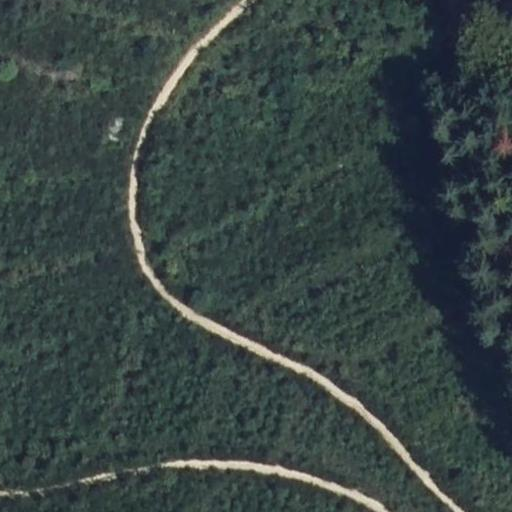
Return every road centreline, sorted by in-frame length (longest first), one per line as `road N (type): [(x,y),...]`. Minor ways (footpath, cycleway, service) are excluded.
road 1 (track): [(461,511),(320,377),(169,297),(140,257),(133,206),(143,138),(195,50),(252,0)]
road 2 (track): [(0,494),(186,463),(234,464),(332,487),(387,511)]
